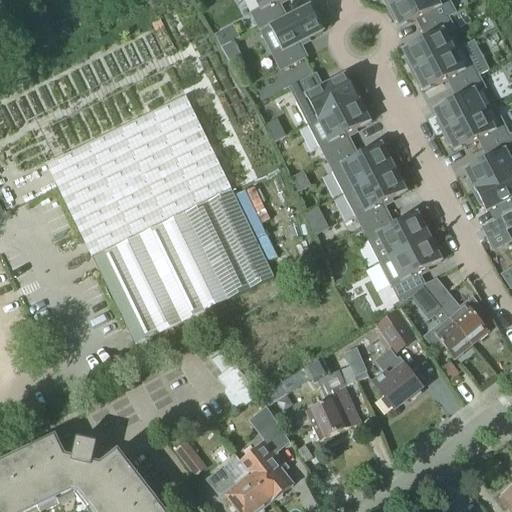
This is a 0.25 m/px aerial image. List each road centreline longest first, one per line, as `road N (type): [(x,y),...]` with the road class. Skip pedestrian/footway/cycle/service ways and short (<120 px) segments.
road 1 (residential): [(372,62),(511,326)]
road 2 (residential): [(364,511),(511,401)]
